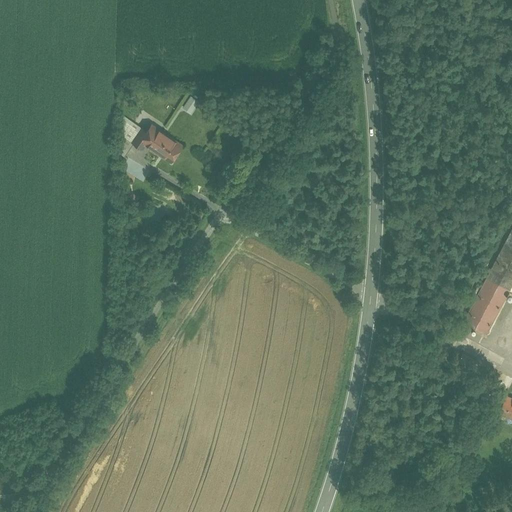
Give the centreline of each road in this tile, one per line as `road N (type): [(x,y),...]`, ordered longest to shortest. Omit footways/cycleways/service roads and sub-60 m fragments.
road 1 (unclassified): [(28,511),(221,217),(371,294)]
road 2 (secondary): [(371,294),(376,157),(359,0)]
road 3 (secondary): [(321,511),(371,294)]
